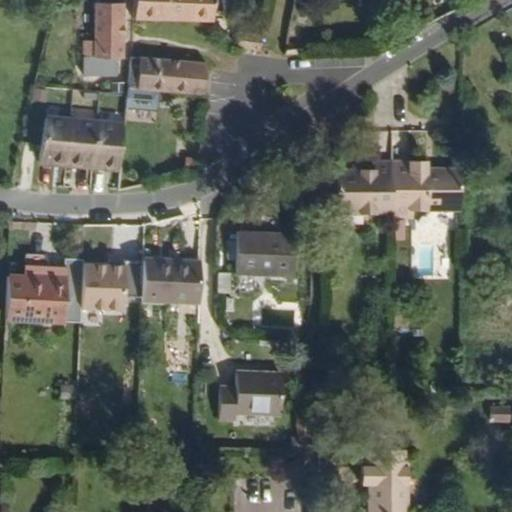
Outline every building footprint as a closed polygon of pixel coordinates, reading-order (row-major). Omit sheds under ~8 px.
[(46,0),(45,8),(59,4),(59,0),(46,0)] [(130,0),(131,1),(130,23),(159,24),(160,0),(130,0)] [(160,0),(159,24),(210,25),(212,0),(160,0)] [(117,61),(121,61),(119,7),(91,8),(92,47),(84,48),(85,81),(118,79),(117,61)] [(233,32),(232,48),(250,52),(252,35),(233,32)] [(124,93),(201,99),(206,69),(127,62),(124,93)] [(116,169),(119,136),(119,129),(40,122),(36,162),(116,169)] [(118,198),(131,195),(134,163),(140,163),(144,138),(119,136),(116,169),(118,198)] [(390,217),(390,164),(370,163),(370,171),(332,172),(330,219),(390,217)] [(458,214),(458,173),(405,171),(405,165),(390,164),(390,217),(458,214)] [(291,269),(292,229),(238,230),(236,268),(291,269)] [(141,252),(139,296),(196,296),(198,253),(141,252)] [(21,261),(21,271),(61,270),(61,261),(21,261)] [(120,264),(78,262),(75,309),(117,311),(120,264)] [(21,271),(4,271),(2,314),(60,314),(61,270),(21,271)] [(70,392),(70,377),(55,377),(55,392),(70,392)] [(276,414),(278,378),(231,378),(230,388),(217,389),(216,424),(231,423),(232,414),(276,414)] [(301,455),(302,436),(290,436),(290,455),(301,455)] [(364,511),(404,511),(406,451),(361,449),(361,486),(366,486),(364,511)]
